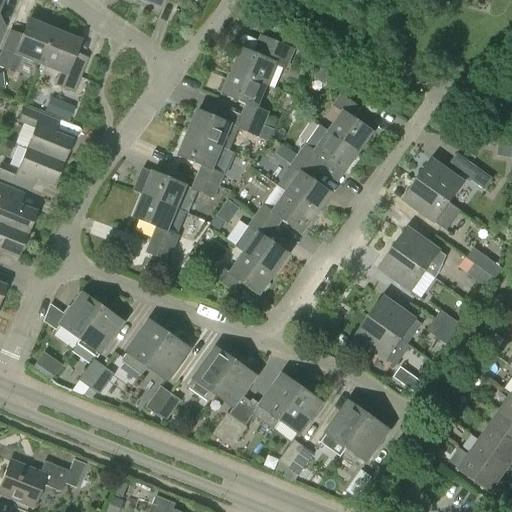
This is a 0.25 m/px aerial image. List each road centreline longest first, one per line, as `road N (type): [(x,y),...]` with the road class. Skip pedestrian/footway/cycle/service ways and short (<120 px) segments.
road 1 (residential): [(435,89),(373,185),(368,207),(266,340)]
road 2 (primary): [(266,501),(0,393)]
road 3 (residential): [(266,340),(55,259)]
road 4 (residential): [(55,259),(86,192),(173,71)]
road 5 (residential): [(415,418),(355,378),(266,340)]
road 6 (unclassified): [(435,89),(357,50),(296,0)]
road 7 (residential): [(0,383),(55,259)]
road 8 (residential): [(173,71),(64,0)]
